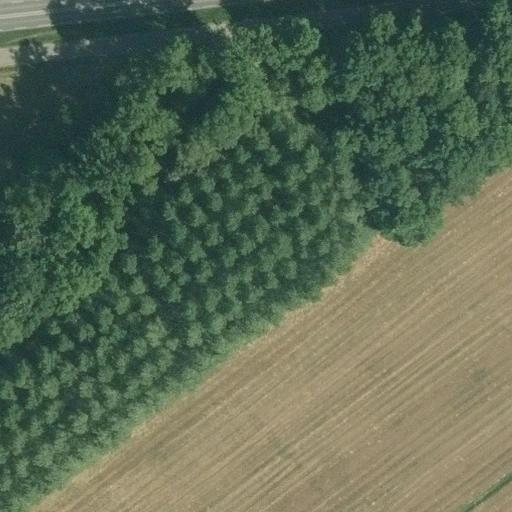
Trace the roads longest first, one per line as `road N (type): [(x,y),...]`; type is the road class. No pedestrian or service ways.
road 1 (unclassified): [(483,0),(0,61)]
road 2 (primary): [(168,0),(0,18)]
